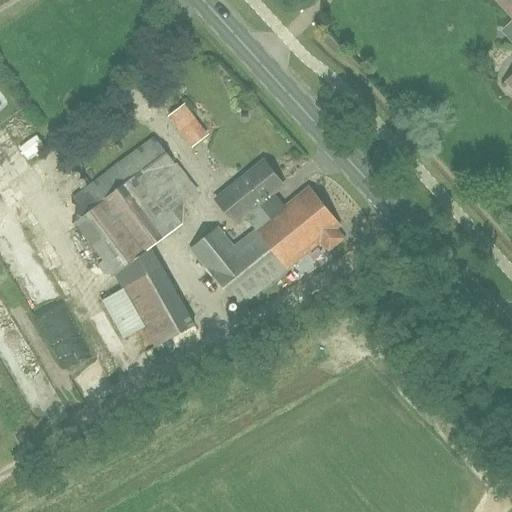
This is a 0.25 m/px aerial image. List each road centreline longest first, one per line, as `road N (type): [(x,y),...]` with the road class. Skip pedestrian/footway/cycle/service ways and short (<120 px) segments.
road 1 (unclassified): [(74,432),(410,228)]
road 2 (primary): [(410,228),(202,0)]
road 3 (primary): [(511,337),(410,228)]
